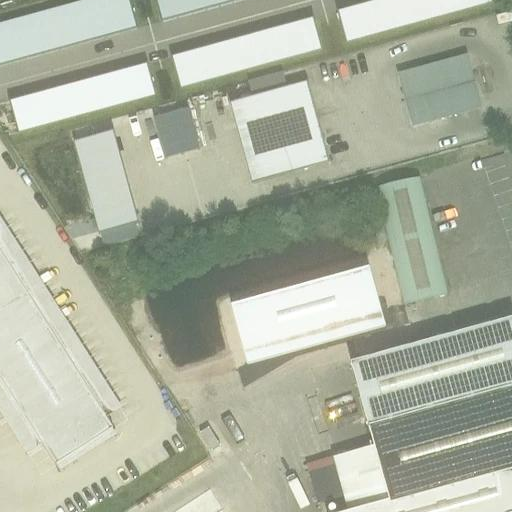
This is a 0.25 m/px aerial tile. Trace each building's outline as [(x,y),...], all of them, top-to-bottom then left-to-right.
[(0,65),(135,28),(127,0),(87,0),(0,24),(0,65)] [(236,0),(155,0),(161,21),(236,0)] [(499,2),(498,0),(377,0),(338,11),(347,44),(499,2)] [(323,49),(313,15),(172,56),(182,90),(323,49)] [(484,108),(469,55),(399,74),(414,127),(484,108)] [(155,97),(147,65),(10,102),(18,133),(155,97)] [(253,94),(285,88),(283,75),(251,81),(253,94)] [(328,162),(305,85),(228,107),(251,185),(328,162)] [(166,160),(202,151),(191,110),(155,119),(166,160)] [(141,228),(119,138),(80,148),(102,238),(141,228)] [(445,298),(418,180),(375,190),(402,308),(445,298)] [(63,470),(118,434),(111,424),(125,415),(0,219),(0,413),(29,458),(48,446),(63,470)] [(511,511),(511,322),(354,364),(375,445),(333,457),(347,511),(511,511)] [(197,511),(221,511),(211,493),(192,503),(197,511)]
